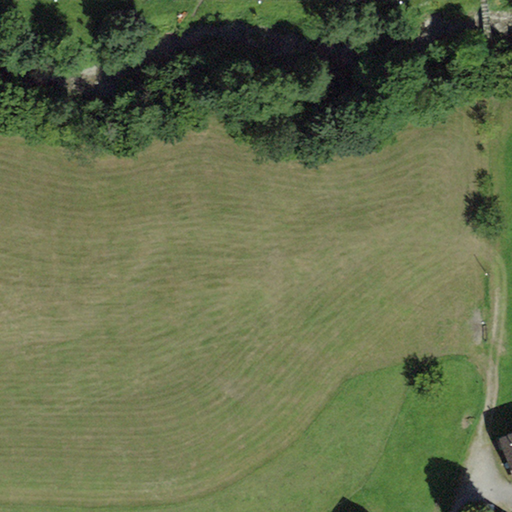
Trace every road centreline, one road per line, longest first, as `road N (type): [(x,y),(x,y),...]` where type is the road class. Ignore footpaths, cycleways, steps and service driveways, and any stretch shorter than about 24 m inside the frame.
road 1 (track): [(483,0),(497,113),(491,384)]
road 2 (track): [(465,511),(491,384)]
